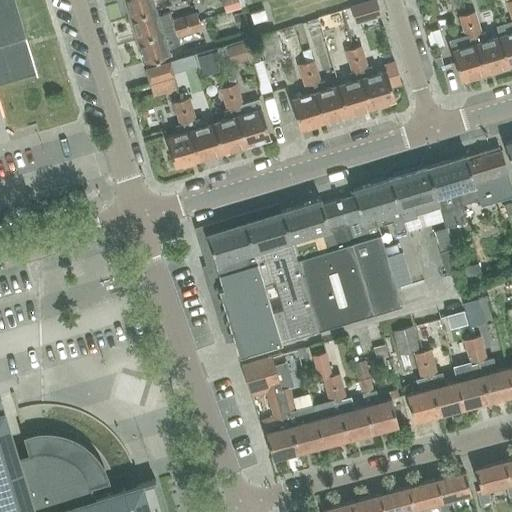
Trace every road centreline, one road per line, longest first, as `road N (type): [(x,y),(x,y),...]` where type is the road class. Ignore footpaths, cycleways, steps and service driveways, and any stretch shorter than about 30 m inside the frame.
road 1 (unclassified): [(138,217),(431,129)]
road 2 (unclassified): [(238,505),(138,217)]
road 3 (residential): [(238,505),(511,431)]
road 4 (residential): [(138,217),(77,0)]
road 5 (residential): [(392,0),(431,129)]
